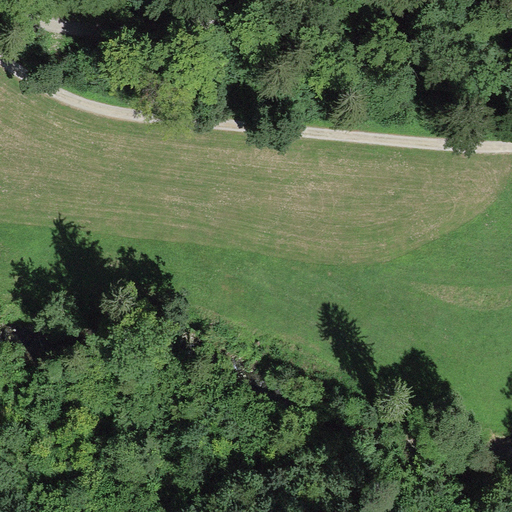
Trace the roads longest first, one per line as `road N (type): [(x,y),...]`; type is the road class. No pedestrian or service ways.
road 1 (track): [(0,56),(92,101),(151,111),(511,139)]
road 2 (track): [(0,0),(110,27),(260,0)]
